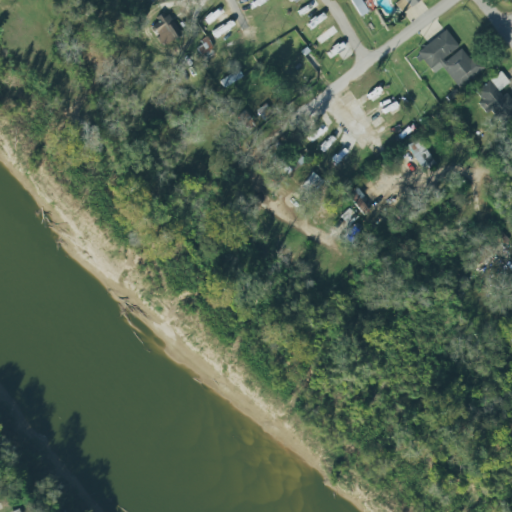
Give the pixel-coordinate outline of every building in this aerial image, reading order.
[(350,0),(358,17),(367,13),(360,0),(350,0)] [(418,0),(388,0),(390,2),(392,0),(400,12),(418,0)] [(168,14),(181,32),(163,46),(161,43),(159,44),(148,28),(158,21),(155,17),(162,12),(165,16),(168,14)] [(414,52),(431,74),(441,66),(457,88),(484,67),(475,55),(469,59),(460,46),(459,47),(445,28),(414,52)] [(194,45),(199,55),(212,48),(207,39),(194,45)] [(473,92),(496,123),(511,110),(511,104),(500,89),(508,83),(500,72),(473,92)] [(262,121),(272,113),(265,103),(255,111),(262,121)] [(238,119),(248,129),(253,124),(244,114),(238,119)] [(406,145),(420,171),(433,164),(418,138),(406,145)] [(286,175),(304,162),(295,151),(278,165),(286,175)] [(301,186),(312,194),(322,181),(311,173),(301,186)] [(496,233),(499,230),(509,240),(508,241),(507,242),(505,242),(496,233)] [(467,252),(476,265),(493,253),(484,240),(467,252)]
